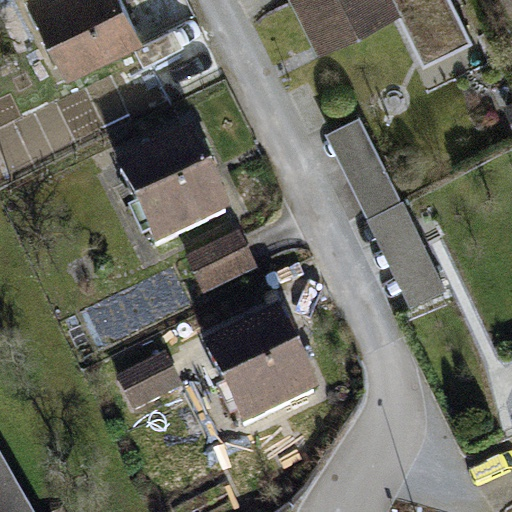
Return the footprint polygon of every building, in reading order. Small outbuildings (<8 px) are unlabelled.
[(138,32),(122,0),(37,0),(69,65),(138,32)] [(458,9),(453,0),(303,0),(321,36),(394,1),(410,35),(458,9)] [(367,212),(400,196),(358,112),(325,128),(367,212)] [(190,140),(121,173),(157,246),(226,213),(190,140)] [(189,262),(204,293),(253,270),(238,238),(189,262)] [(313,392),(278,320),(209,353),(244,426),(313,392)] [(165,357),(120,379),(134,409),(179,387),(165,357)] [(0,511),(29,511),(0,460),(0,511)]
